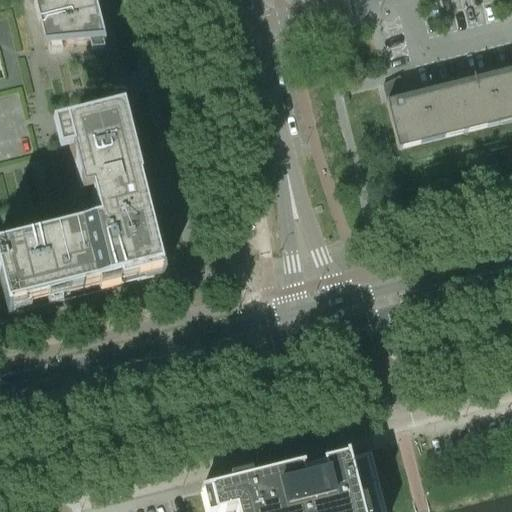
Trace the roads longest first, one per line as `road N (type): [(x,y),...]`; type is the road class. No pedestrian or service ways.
road 1 (residential): [(68,453),(81,499),(511,390)]
road 2 (tertiary): [(290,202),(250,28)]
road 3 (tertiary): [(50,381),(186,350)]
road 4 (tertiary): [(186,350),(246,348),(321,331)]
